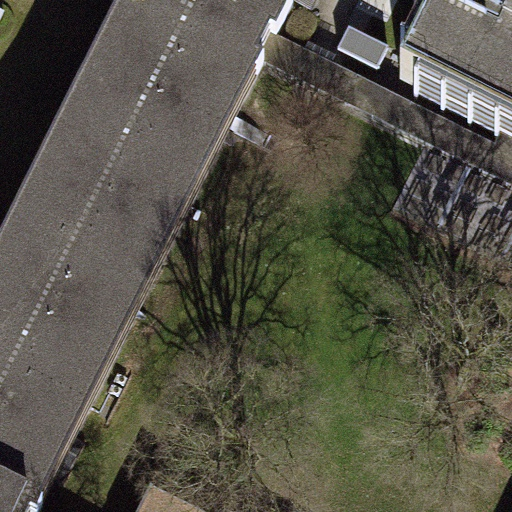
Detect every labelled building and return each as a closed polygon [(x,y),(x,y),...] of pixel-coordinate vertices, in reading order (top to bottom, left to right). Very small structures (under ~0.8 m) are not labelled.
[(280,0),(124,0),(0,248),(0,511),(41,511),(264,68),(265,65),(259,62),(271,37),(276,39),(278,37),(293,6),(280,0)] [(511,0),(425,0),(381,88),(511,153),(511,0)] [(350,31),(339,52),(378,72),(388,51),(350,31)] [(319,57),(278,37),(276,39),(271,37),(259,62),(265,65),(264,68),(511,191),(511,153),(381,88),(319,57)] [(190,511),(151,492),(141,511),(190,511)]
